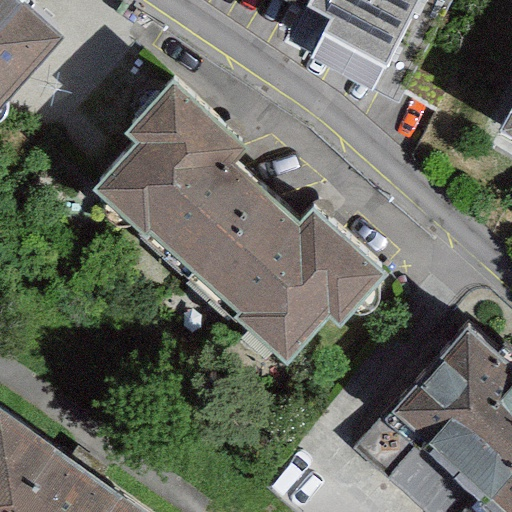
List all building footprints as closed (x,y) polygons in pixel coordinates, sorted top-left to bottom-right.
[(53,0),(0,0),(0,79),(64,9),(53,0)] [(284,0),(303,10),(294,26),(286,42),(390,97),(441,0),(284,0)] [(163,147),(112,204),(284,358),(334,302),(349,315),(392,267),(357,236),(323,205),(313,217),(238,150),(253,134),(221,106),(196,83),(149,135),(163,147)] [(360,443),(436,511),(511,511),(511,361),(469,323),(360,443)] [(144,511),(1,407),(0,407),(0,511),(144,511)]
